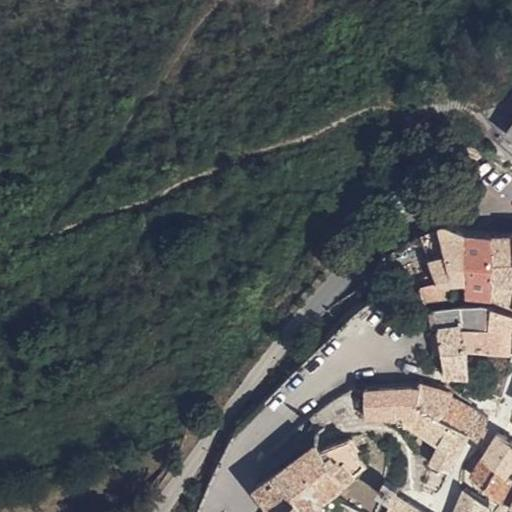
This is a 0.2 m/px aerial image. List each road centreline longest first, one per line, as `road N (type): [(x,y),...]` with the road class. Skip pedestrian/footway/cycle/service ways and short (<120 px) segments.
road 1 (residential): [(159,511),(253,373),(354,256),(395,229),(432,218),(511,213)]
road 2 (residential): [(232,483),(256,436),(320,373),(384,342),(411,339)]
